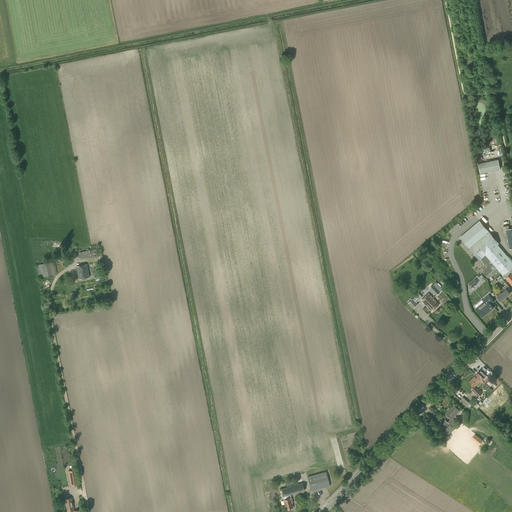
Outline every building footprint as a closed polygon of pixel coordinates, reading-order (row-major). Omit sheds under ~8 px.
[(480,174),(500,170),(498,159),(478,164),(480,174)] [(489,232),(489,231),(479,220),(460,237),(479,260),(480,259),(486,266),(487,266),(487,268),(485,268),(482,271),(484,272),(483,273),(488,279),(493,274),(491,272),(496,268),(503,275),(506,278),(511,285),(511,261),(497,245),(499,243),(489,232)] [(511,227),(509,228),(509,226),(502,227),(504,233),(506,233),(510,249),(511,248),(511,227)] [(95,263),(92,263),(94,272),(101,270),(100,262),(103,261),(102,253),(97,254),(97,249),(79,252),(80,259),(90,257),(91,258),(94,257),(95,263)] [(39,278),(57,274),(54,261),(36,265),(39,278)] [(90,277),(88,270),(87,264),(77,266),(79,279),(90,277)] [(505,282),(500,275),(496,278),(501,284),(505,282)] [(436,296),(440,292),(433,285),(429,288),(432,292),(436,296)] [(505,289),(503,287),(500,289),(502,291),(501,292),(500,292),(500,293),(504,298),(510,293),(506,288),(505,289)] [(504,298),(500,293),(500,294),(498,292),(496,294),(497,296),(501,301),(504,298)] [(431,311),(439,304),(428,293),(421,301),(431,311)] [(483,316),(493,307),(491,304),(494,301),(489,295),(484,299),(486,300),(476,309),(483,316)] [(413,309),(418,304),(413,299),(408,303),(413,309)] [(481,370),(477,374),(482,379),(490,387),(493,383),(490,380),(490,379),(488,377),(486,375),(481,370)] [(477,384),(482,379),(477,374),(469,382),(474,386),(471,389),(479,397),(482,394),(474,387),(477,384)] [(469,408),(472,405),(463,397),(460,400),(469,408)] [(460,410),(455,406),(450,410),(446,414),(451,419),(449,422),(452,425),(456,421),(453,418),(460,410)] [(444,430),(449,424),(445,420),(439,425),(444,430)] [(479,446),(483,440),(475,434),(471,439),(479,446)] [(68,471),(71,486),(79,485),(76,469),(68,471)] [(312,491),(319,489),(315,474),(307,477),(309,481),(311,489),(312,491)] [(291,498),(290,495),(304,491),(302,483),(282,489),(284,496),(282,497),(286,509),(293,507),(291,503),(293,503),(291,498)] [(74,511),(73,506),(72,502),(66,503),(67,511),(80,511),(80,510),(78,511),(74,511)]
